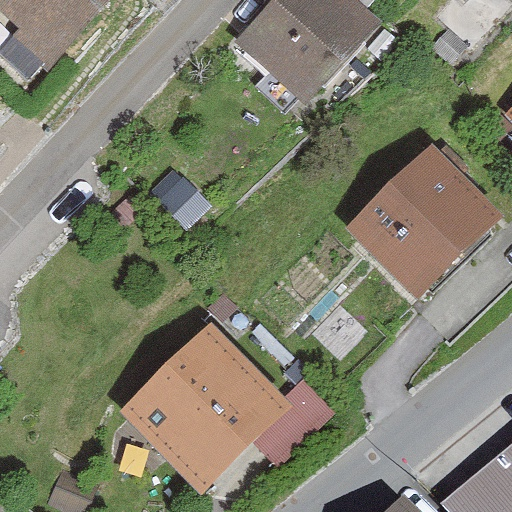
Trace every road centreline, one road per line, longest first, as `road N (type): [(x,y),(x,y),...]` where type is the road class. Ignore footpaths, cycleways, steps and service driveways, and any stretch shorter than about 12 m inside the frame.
road 1 (residential): [(196,0),(0,216)]
road 2 (residential): [(312,511),(511,352)]
